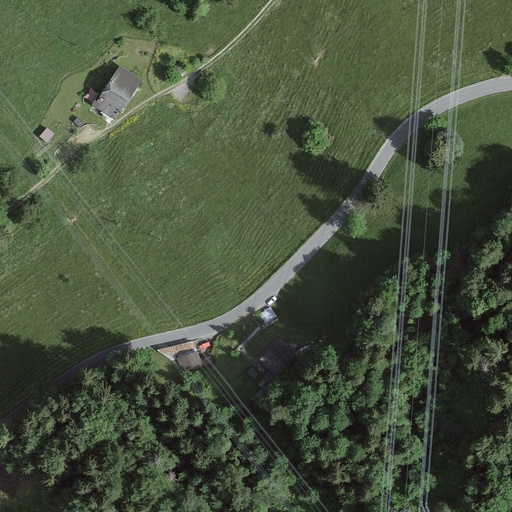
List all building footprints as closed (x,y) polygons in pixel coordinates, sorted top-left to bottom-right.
[(139,80),(117,66),(92,105),(114,119),(139,80)] [(41,134),(47,140),(55,132),(49,126),(41,134)] [(270,307),(259,315),(266,325),(277,318),(270,307)] [(278,340),(254,364),(272,381),(296,357),(278,340)] [(197,351),(178,358),(184,374),(213,363),(210,355),(199,359),(197,351)]
